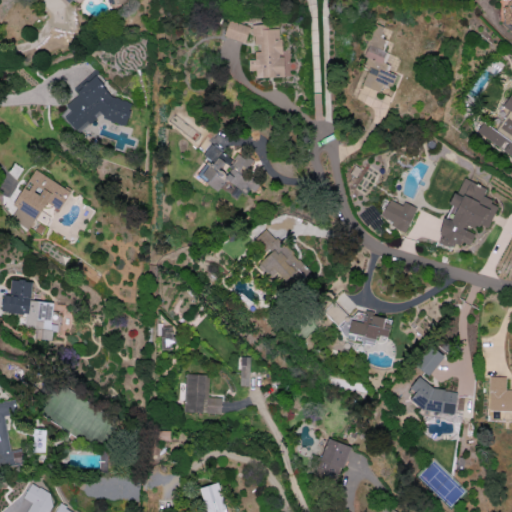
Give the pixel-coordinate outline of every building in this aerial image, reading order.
[(60,0),(68,8),(75,0),(107,0),(112,5),(117,6),(121,2),(121,0),(60,0)] [(511,0),(507,0),(505,7),(500,7),(500,19),(510,23),(511,23),(511,0)] [(245,42),(248,25),(227,21),(223,37),(245,42)] [(283,77),(283,55),(280,55),(279,28),(267,29),(267,24),(252,25),(252,44),(259,44),(260,51),(254,52),(254,59),(247,59),(248,71),(255,70),(255,77),(283,77)] [(352,99),(374,107),(382,85),(390,88),(395,74),(387,71),(389,65),(383,63),(387,52),(381,50),(384,39),(381,38),(384,27),(377,25),(352,99)] [(112,97),(94,76),(96,68),(73,88),(78,94),(65,106),(62,117),(77,135),(84,136),(91,130),(96,109),(103,117),(110,119),(113,123),(125,126),(131,101),(112,97)] [(501,107),(511,114),(511,92),(501,107)] [(511,154),(511,142),(510,142),(511,137),(511,124),(504,120),(498,131),(481,122),(475,135),(511,154)] [(196,176),(237,199),(249,178),(242,175),(251,160),(237,152),(234,158),(209,144),(202,156),(206,159),(196,176)] [(69,191),(34,169),(12,205),(35,219),(46,202),(58,209),(69,191)] [(487,229),(497,204),(481,197),(485,188),(461,177),(450,204),(451,205),(435,241),(452,248),(455,240),(469,246),(474,234),(462,229),(466,220),(487,229)] [(403,201),(401,205),(388,199),(379,219),(405,231),(416,207),(403,201)] [(255,267),(271,282),(277,277),(292,290),(310,271),(264,228),(254,239),(268,253),(255,267)] [(52,302),(30,300),(32,281),(10,279),(9,288),(3,287),(1,312),(24,314),(23,329),(35,330),(35,338),(51,340),(51,331),(56,332),(56,324),(50,324),(52,302)] [(336,325),(346,315),(333,301),(323,311),(336,325)] [(348,332),(359,334),(359,337),(368,339),(367,343),(374,345),(376,335),(387,337),(388,329),(382,328),(384,317),(373,315),(373,314),(352,310),(348,332)] [(173,349),(173,326),(159,326),(158,349),(173,349)] [(415,366),(428,375),(443,355),(430,346),(415,366)] [(248,385),(249,357),(238,357),(238,385),(248,385)] [(208,397),(208,374),(185,374),(184,412),(221,413),(221,397),(208,397)] [(505,377),(489,376),(488,410),(511,410),(511,389),(505,390),(505,377)] [(456,389),(413,383),(412,390),(410,407),(453,413),(456,389)] [(0,466),(22,464),(21,449),(8,450),(4,415),(16,414),(14,400),(0,401),(0,466)] [(349,445),(325,439),(316,473),(336,478),(338,468),(344,469),(349,445)]
